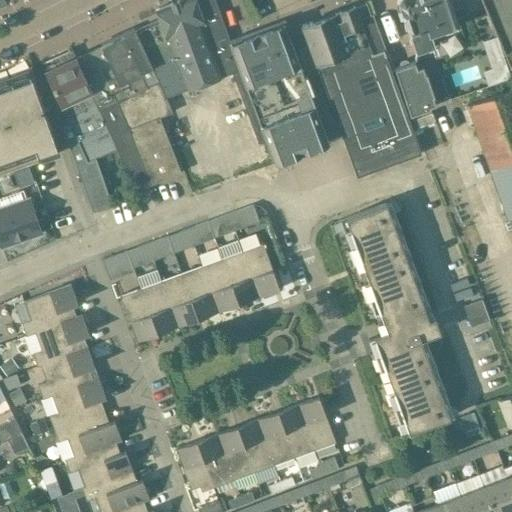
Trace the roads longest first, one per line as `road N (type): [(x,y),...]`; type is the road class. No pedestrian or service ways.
road 1 (residential): [(486,394),(406,185),(392,181),(289,212)]
road 2 (residential): [(185,511),(86,248)]
road 3 (residential): [(375,455),(289,212)]
road 4 (residential): [(234,191),(86,248)]
